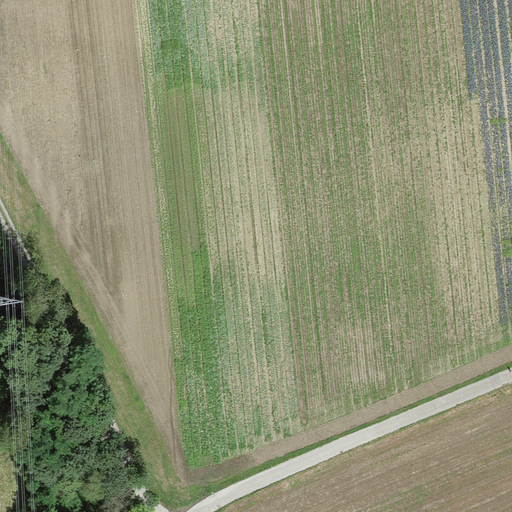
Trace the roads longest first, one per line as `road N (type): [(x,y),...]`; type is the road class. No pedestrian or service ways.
road 1 (track): [(155,511),(0,206)]
road 2 (track): [(511,373),(198,511)]
